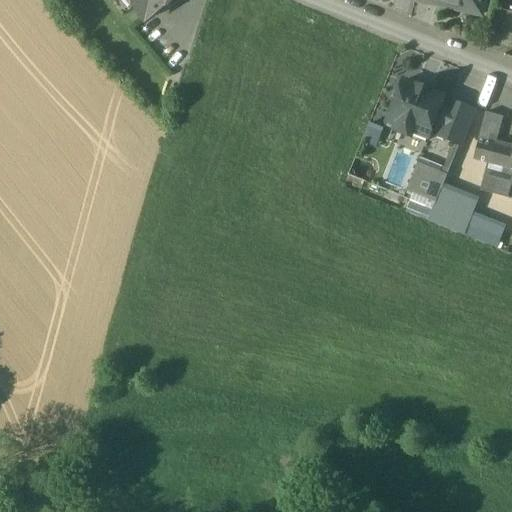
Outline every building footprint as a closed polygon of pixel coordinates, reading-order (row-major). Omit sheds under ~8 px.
[(125,0),(144,23),(172,0),(125,0)] [(437,0),(437,3),(435,3),(435,6),(480,16),(483,0),(437,0)] [(443,98),(402,82),(398,90),(392,93),(390,98),(393,104),(385,122),(393,125),(392,130),(410,137),(415,124),(430,129),(441,102),(443,98)] [(441,102),(430,129),(437,132),(448,105),(441,102)] [(473,112),(449,103),(448,105),(437,132),(436,136),(459,146),(473,112)] [(501,118),(485,114),(478,142),(494,146),(501,118)] [(383,129),(369,124),(361,143),(375,148),(383,129)] [(511,151),(494,146),(478,142),(473,161),(487,164),(511,170),(511,165),(511,159),(511,156),(511,151)] [(451,151),(444,169),(449,171),(459,146),(456,145),(454,152),(451,151)] [(414,193),(437,202),(443,186),(447,176),(439,173),(418,164),(407,190),(414,193)] [(511,170),(487,164),(480,192),(508,199),(511,183),(511,170)] [(444,169),(441,168),(439,173),(447,176),(449,171),(444,169)] [(477,200),(443,186),(430,219),(429,222),(462,236),(477,200)] [(407,210),(430,219),(437,202),(414,193),(407,210)] [(496,249),(504,227),(472,214),(462,236),(496,249)]
